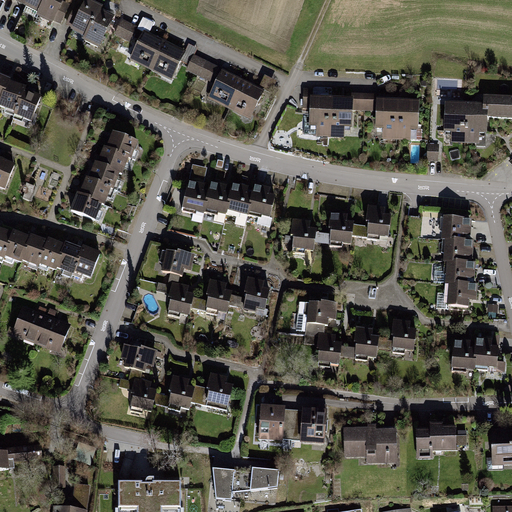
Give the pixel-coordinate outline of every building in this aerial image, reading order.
[(20,0),(21,0),(41,10),(46,0),(20,0)] [(63,0),(46,0),(41,10),(38,17),(51,23),(53,20),(60,24),(69,6),(62,3),(63,0)] [(101,9),(87,2),(81,14),(74,11),(67,25),(74,28),(87,35),(99,12),(101,9)] [(112,19),(99,12),(87,35),(86,38),(100,45),(112,19)] [(136,28),(122,21),(115,35),(129,42),(136,28)] [(162,43),(141,34),(129,64),(150,72),(162,43)] [(183,51),(162,43),(150,72),(171,81),(183,51)] [(221,72),(226,74),(227,71),(194,57),(187,71),(216,84),(221,72)] [(226,74),(221,72),(216,84),(208,102),(229,111),(241,81),(226,74)] [(0,74),(0,98),(8,78),(0,74)] [(8,80),(0,98),(0,107),(14,113),(25,87),(8,80)] [(263,90),(241,81),(229,111),(250,120),(263,90)] [(314,135),(330,136),(331,99),(312,98),(312,89),(303,90),(302,100),(308,100),(307,127),(314,128),(314,135)] [(24,90),(13,116),(31,124),(42,98),(24,90)] [(352,100),(331,99),(330,136),(345,136),(345,132),(350,132),(351,106),(363,106),(363,95),(352,95),(352,100)] [(382,141),(397,142),(398,101),(376,101),(376,96),(363,95),(363,106),(374,107),(374,114),(374,130),(382,130),(382,141)] [(483,104),(463,104),(463,144),(476,144),(476,147),(487,147),(487,120),(511,119),(511,97),(483,97),(483,104)] [(419,101),(398,101),(397,142),(419,142),(419,101)] [(450,144),(463,144),(463,104),(444,103),(443,133),(450,133),(450,144)] [(114,132),(108,148),(132,157),(137,141),(114,132)] [(104,147),(99,164),(123,172),(129,156),(104,147)] [(440,148),(426,148),(426,165),(440,165),(440,148)] [(0,160),(0,190),(6,193),(16,166),(0,160)] [(95,163),(89,180),(113,189),(120,171),(95,163)] [(210,179),(203,209),(224,214),(226,204),(228,193),(223,192),(225,183),(210,179)] [(86,180),(80,197),(104,206),(110,188),(86,180)] [(231,181),(225,211),(245,215),(247,205),(250,194),(244,193),(246,184),(231,181)] [(187,182),(181,212),(201,216),(206,196),(200,194),(202,185),(187,182)] [(252,183),(246,213),(266,217),(268,208),(271,197),(265,195),(267,186),(252,183)] [(77,197),(71,214),(95,223),(101,205),(77,197)] [(366,207),(365,234),(379,235),(378,238),(388,239),(389,218),(383,218),(384,208),(366,207)] [(329,214),(328,241),(341,241),(341,245),(350,246),(351,225),(346,225),(346,214),(329,214)] [(440,220),(439,241),(462,242),(462,236),(470,236),(470,228),(467,227),(467,221),(440,220)] [(293,222),(292,250),(305,250),(305,254),(314,254),(315,234),(310,233),(310,223),(293,222)] [(0,255),(8,232),(0,229),(0,255)] [(27,237),(9,230),(0,255),(18,261),(27,237)] [(45,241),(28,235),(19,259),(36,266),(45,241)] [(64,245),(46,239),(37,263),(55,270),(64,245)] [(443,241),(442,263),(465,264),(465,257),(472,258),(473,249),(469,249),(470,243),(443,241)] [(82,249),(64,243),(56,268),(73,274),(82,249)] [(100,255),(83,248),(74,273),(92,279),(100,255)] [(163,250),(159,273),(169,275),(167,285),(178,287),(180,277),(182,277),(183,269),(191,270),(194,256),(163,250)] [(445,263),(444,285),(467,286),(467,279),(474,280),(475,271),(471,271),(472,265),(445,263)] [(263,284),(246,280),(243,294),(246,295),(243,312),(264,316),(268,294),(262,293),(263,284)] [(223,284),(208,281),(205,295),(208,295),(207,302),(193,299),(190,312),(226,319),(231,295),(221,293),(223,284)] [(170,295),(167,312),(189,317),(193,295),(186,294),(187,289),(158,284),(156,292),(170,295)] [(448,285),(446,307),(469,308),(470,301),(477,302),(477,293),(474,293),(474,287),(448,285)] [(305,332),(304,344),(317,346),(318,334),(324,334),(324,328),(328,328),(328,323),(335,324),(337,304),(321,301),(320,304),(300,302),(296,331),(305,332)] [(498,306),(488,305),(487,312),(488,312),(488,318),(495,319),(496,313),(497,313),(498,306)] [(70,327),(22,308),(11,335),(59,354),(70,327)] [(410,322),(392,321),(391,336),(393,336),(392,354),(414,356),(416,330),(409,330),(410,322)] [(371,328),(354,327),(353,342),(355,342),(354,360),(376,362),(378,336),(371,336),(371,328)] [(324,334),(318,334),(317,346),(316,349),(319,350),(317,365),(338,368),(340,343),(333,342),(334,335),(324,334)] [(474,349),(473,369),(487,369),(487,372),(504,373),(504,361),(496,361),(497,338),(482,337),(482,348),(474,349)] [(469,341),(454,339),(451,371),(473,373),(473,369),(474,349),(468,348),(469,341)] [(159,354),(125,345),(121,360),(129,362),(127,370),(129,370),(127,380),(138,383),(141,373),(145,374),(148,366),(155,368),(159,354)] [(226,378),(210,375),(206,391),(196,389),(192,405),(226,411),(230,389),(224,387),(226,378)] [(190,382),(171,378),(168,394),(170,394),(169,398),(156,395),(154,405),(167,408),(190,413),(196,389),(189,387),(190,382)] [(154,388),(120,379),(118,388),(133,391),(128,412),(151,418),(156,396),(152,395),(154,388)] [(290,440),(292,411),(283,411),(283,407),(261,406),(258,441),(281,442),(281,439),(290,440)] [(292,411),(290,440),(299,440),(298,444),(325,445),(327,411),(300,409),(300,412),(292,411)] [(455,424),(416,425),(417,460),(432,459),(432,452),(458,452),(458,448),(467,447),(466,431),(455,431),(455,424)] [(395,427),(344,429),(345,460),(365,459),(366,466),(396,465),(395,427)] [(511,432),(491,432),(490,468),(511,468),(511,432)] [(6,451),(0,451),(0,472),(7,471),(6,460),(40,457),(39,445),(6,449),(6,451)] [(51,463),(51,489),(63,489),(63,463),(51,463)] [(251,469),(250,473),(242,473),(240,493),(248,492),(276,488),(277,471),(251,469)] [(241,473),(212,470),(214,500),(231,501),(231,493),(240,493),(241,473)] [(119,483),(118,511),(179,511),(180,484),(119,483)] [(66,507),(53,505),(51,511),(86,511),(90,487),(74,485),(71,502),(66,502),(66,507)]
